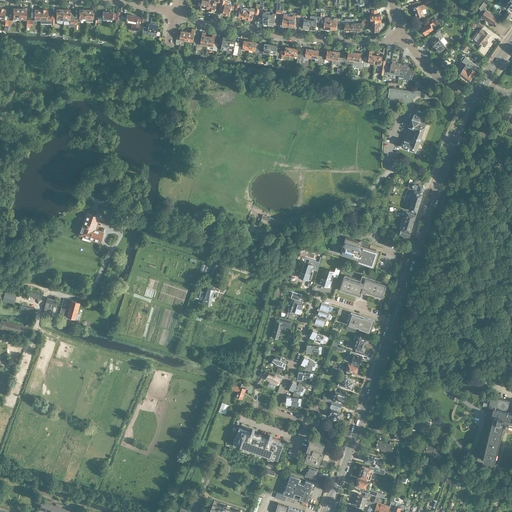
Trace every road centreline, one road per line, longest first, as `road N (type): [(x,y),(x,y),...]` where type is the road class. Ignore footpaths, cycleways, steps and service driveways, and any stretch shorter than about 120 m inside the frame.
road 1 (track): [(153,367),(38,328),(47,290),(84,298),(125,289),(147,245),(255,273),(285,230)]
road 2 (residential): [(403,33),(283,35),(174,11)]
road 3 (primary): [(392,321),(463,121)]
road 4 (residential): [(274,411),(313,298),(392,321)]
road 5 (primary): [(350,448),(392,321)]
